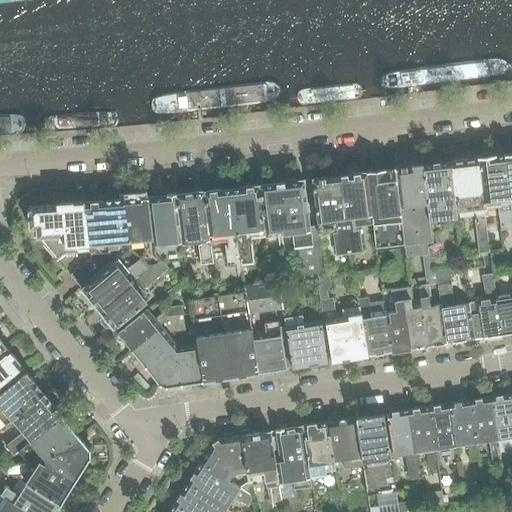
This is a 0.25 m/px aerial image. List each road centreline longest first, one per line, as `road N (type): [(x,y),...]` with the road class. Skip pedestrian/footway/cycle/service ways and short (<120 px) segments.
road 1 (residential): [(0,162),(511,106)]
road 2 (residential): [(145,429),(185,413),(511,363)]
road 3 (residential): [(145,429),(121,412),(0,265)]
